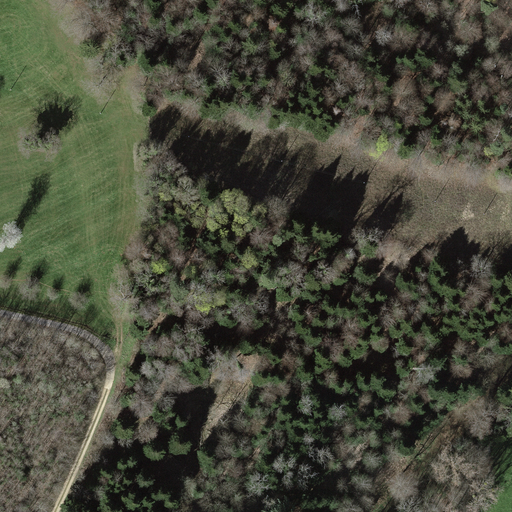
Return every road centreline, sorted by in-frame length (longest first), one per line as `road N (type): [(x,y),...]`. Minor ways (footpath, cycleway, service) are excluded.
road 1 (track): [(0,315),(75,332),(104,354),(106,390),(53,511)]
road 2 (track): [(106,363),(168,286),(202,224),(223,160)]
